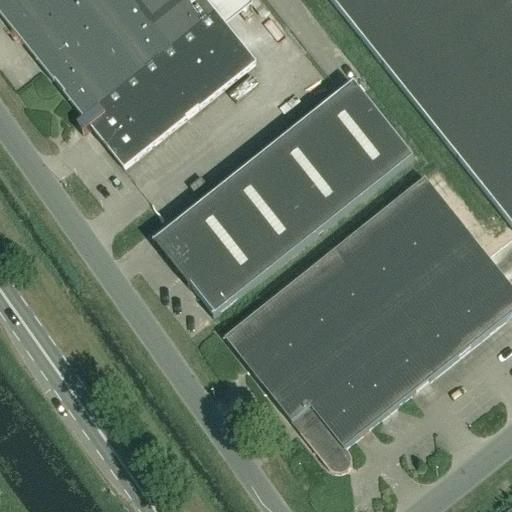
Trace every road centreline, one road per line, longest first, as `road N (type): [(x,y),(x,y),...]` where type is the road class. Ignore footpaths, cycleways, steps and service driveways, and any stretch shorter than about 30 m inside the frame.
road 1 (unclassified): [(275,511),(0,123)]
road 2 (tertiary): [(155,511),(0,290)]
road 3 (unclassified): [(419,511),(511,436)]
